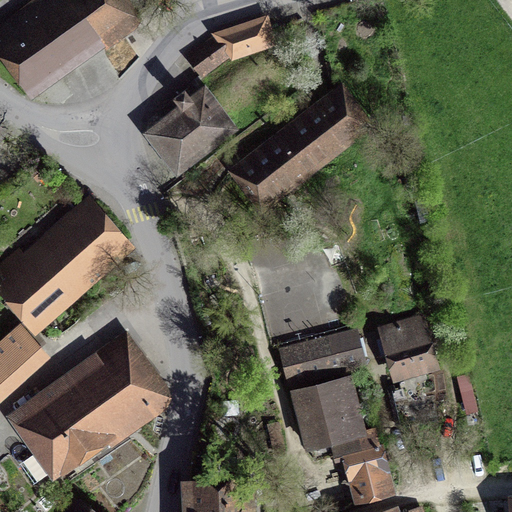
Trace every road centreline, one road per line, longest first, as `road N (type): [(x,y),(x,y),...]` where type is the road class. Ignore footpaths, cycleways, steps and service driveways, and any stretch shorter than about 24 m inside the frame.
road 1 (residential): [(117,155),(145,214),(189,381),(163,511)]
road 2 (residential): [(204,16),(165,47),(127,102),(117,155)]
road 3 (residential): [(0,99),(117,155)]
